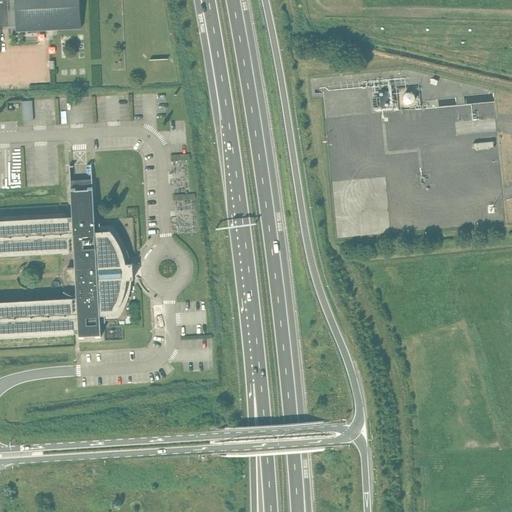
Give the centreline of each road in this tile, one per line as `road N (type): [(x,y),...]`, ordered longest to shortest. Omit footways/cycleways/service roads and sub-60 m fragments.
road 1 (trunk): [(297,511),(262,172),(232,0)]
road 2 (trunk): [(354,434),(361,412),(311,260),(265,0)]
road 3 (trunk): [(206,0),(261,380)]
road 4 (secondary): [(0,461),(354,434)]
road 5 (secondary): [(354,434),(0,449)]
road 6 (trunk): [(261,380),(250,426),(253,511)]
road 7 (trunk): [(261,380),(270,511)]
